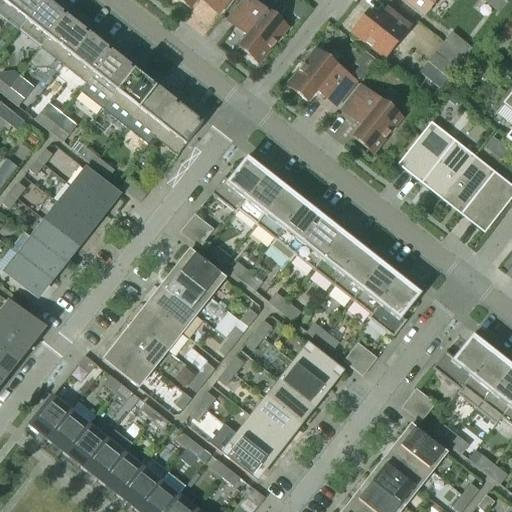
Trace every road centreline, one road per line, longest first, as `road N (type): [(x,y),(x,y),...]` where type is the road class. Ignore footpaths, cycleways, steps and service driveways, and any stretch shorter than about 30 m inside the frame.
road 1 (residential): [(0,427),(248,108)]
road 2 (residential): [(290,511),(466,280)]
road 3 (residential): [(466,280),(248,108)]
road 4 (residential): [(248,108),(112,0)]
road 5 (residential): [(248,108),(337,0)]
